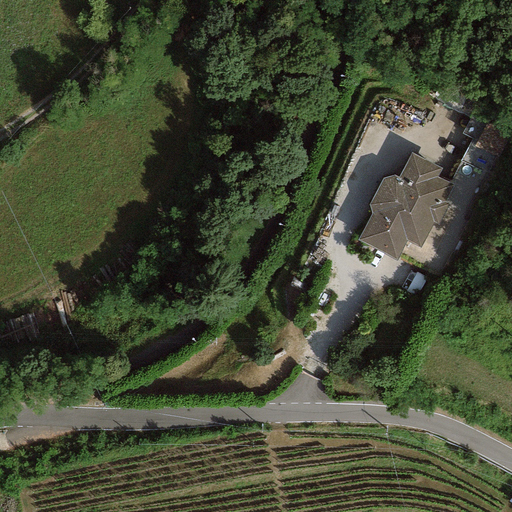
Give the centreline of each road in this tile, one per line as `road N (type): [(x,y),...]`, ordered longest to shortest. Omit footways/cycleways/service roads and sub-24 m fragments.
road 1 (unclassified): [(367,0),(273,219),(242,270),(174,338),(38,402),(10,425)]
road 2 (unclassified): [(10,425),(204,405),(329,403),(445,435),(511,467)]
